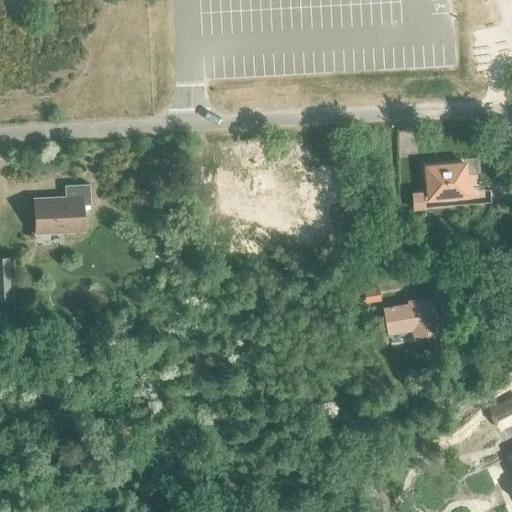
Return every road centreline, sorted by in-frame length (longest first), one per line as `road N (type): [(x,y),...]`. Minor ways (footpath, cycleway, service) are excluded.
road 1 (residential): [(189,125),(496,110)]
road 2 (unclassified): [(0,135),(189,125)]
